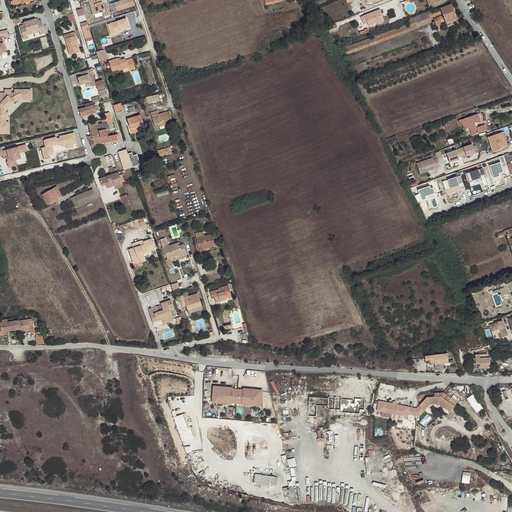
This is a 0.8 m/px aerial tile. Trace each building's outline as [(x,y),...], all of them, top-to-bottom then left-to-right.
[(90,0),(89,0),(93,14),(105,11),(101,0),(90,0)] [(133,0),(125,0),(114,3),(117,11),(135,6),(133,0)] [(433,8),(445,4),(443,0),(441,1),(440,0),(432,0),(434,4),(432,5),(433,8)] [(440,9),(441,13),(442,16),(444,21),(445,23),(457,18),(451,5),(440,9)] [(380,15),(382,14),(380,9),(361,17),(364,25),(367,23),(369,26),(377,22),(383,20),(381,17),(380,15)] [(430,18),(441,13),(440,9),(431,12),(431,11),(428,13),(430,18)] [(75,21),(72,10),(66,12),(67,15),(68,15),(70,22),(75,21)] [(135,10),(126,14),(128,20),(138,17),(135,10)] [(430,18),(428,13),(414,17),(416,21),(418,27),(431,22),(430,18)] [(444,21),(442,16),(434,19),(436,27),(441,25),(441,23),(444,21)] [(20,27),(24,40),(29,38),(28,35),(27,34),(33,32),(39,30),(39,32),(40,35),(45,34),(41,20),(38,21),(36,22),(36,20),(36,19),(30,21),(24,23),(24,25),(23,26),(20,27)] [(126,19),(108,25),(111,34),(129,29),(126,19)] [(418,27),(416,21),(344,49),(346,55),(418,28),(418,27)] [(84,23),(80,24),(85,39),(92,37),(88,25),(85,26),(84,23)] [(335,23),(325,27),(327,31),(337,27),(335,23)] [(71,34),(76,53),(80,52),(74,32),(71,34)] [(72,55),(76,53),(71,34),(65,35),(68,48),(70,47),(72,55)] [(96,52),(100,62),(108,60),(105,49),(96,52)] [(118,59),(109,61),(112,71),(118,69),(118,70),(123,69),(128,68),(129,69),(135,68),(132,59),(126,61),(125,59),(121,60),(119,61),(118,59)] [(92,87),(96,86),(96,83),(91,69),(90,69),(82,72),(81,72),(82,76),(78,78),(80,85),(90,82),(92,87)] [(102,80),(96,83),(96,86),(97,88),(99,92),(105,90),(102,80)] [(3,101),(0,100),(0,107),(1,109),(0,110),(0,132),(6,133),(6,122),(6,111),(14,102),(17,101),(18,102),(20,101),(21,101),(21,100),(22,100),(22,99),(22,98),(21,98),(19,93),(19,90),(14,90),(14,93),(11,93),(10,93),(7,96),(3,101)] [(31,90),(19,90),(19,93),(21,98),(22,98),(22,99),(31,99),(31,90)] [(146,97),(147,104),(160,101),(159,94),(146,97)] [(79,109),(81,116),(96,113),(93,102),(85,104),(86,108),(79,109)] [(121,103),(113,106),(115,112),(124,110),(121,103)] [(170,112),(152,117),(154,122),(158,121),(159,126),(159,127),(173,123),(170,112)] [(109,113),(108,113),(110,118),(107,119),(103,120),(105,127),(104,128),(104,130),(110,129),(108,124),(113,122),(109,113)] [(480,121),(478,114),(458,121),(460,126),(463,125),(465,130),(469,128),(472,135),(486,130),(484,125),(476,128),(475,123),(480,121)] [(131,130),(137,128),(144,126),(141,115),(127,119),(131,130)] [(100,133),(99,131),(99,130),(104,128),(105,127),(103,120),(102,121),(102,120),(97,121),(88,124),(92,135),(93,135),(100,133)] [(111,136),(110,129),(104,130),(99,131),(100,133),(100,136),(101,138),(111,136)] [(488,133),(494,153),(501,150),(500,149),(507,147),(502,129),(488,133)] [(47,147),(42,149),(45,159),(51,158),(50,155),(55,154),(53,146),(62,144),(63,147),(66,147),(67,150),(73,148),(72,145),(78,144),(75,134),(45,141),(47,147)] [(92,135),(88,136),(92,148),(96,147),(96,145),(103,144),(101,138),(100,136),(96,137),(96,136),(93,136),(93,135),(92,135)] [(116,135),(111,136),(101,138),(103,144),(118,140),(116,135)] [(471,145),(458,149),(461,157),(465,156),(465,157),(474,154),(471,145)] [(2,148),(0,148),(0,158),(6,157),(8,168),(16,166),(15,161),(21,159),(19,154),(27,152),(26,146),(3,152),(2,148)] [(169,148),(158,150),(159,156),(170,154),(169,148)] [(458,149),(446,154),(449,163),(458,160),(457,158),(461,157),(458,149)] [(124,170),(132,167),(128,154),(127,150),(119,152),(124,170)] [(128,154),(132,167),(140,165),(137,155),(133,156),(132,153),(128,154)] [(501,163),(490,166),(493,179),(500,177),(499,174),(504,172),(501,164),(506,163),(504,156),(499,157),(501,163)] [(415,165),(419,175),(439,168),(436,160),(432,162),(431,159),(415,165)] [(115,174),(114,169),(113,167),(109,169),(111,175),(100,179),(102,185),(106,184),(107,188),(115,186),(122,183),(119,176),(118,173),(115,174)] [(483,168),(467,174),(470,181),(477,179),(477,181),(483,179),(481,175),(485,174),(483,168)] [(463,183),(460,176),(442,182),(445,191),(460,186),(459,184),(463,183)] [(57,187),(42,195),(46,203),(54,199),(55,201),(58,198),(61,196),(57,187)] [(430,187),(419,191),(420,195),(415,197),(418,203),(428,199),(427,197),(436,194),(433,188),(431,189),(430,187)] [(75,197),(79,206),(96,199),(92,190),(75,197)] [(124,206),(130,204),(126,195),(121,197),(124,206)] [(74,208),(79,206),(75,197),(71,199),(74,208)] [(43,206),(40,208),(46,219),(49,217),(43,206)] [(210,247),(215,246),(212,234),(204,236),(204,232),(195,234),(198,250),(203,249),(203,248),(210,246),(210,247)] [(166,238),(160,240),(163,248),(162,248),(165,257),(166,256),(167,260),(166,260),(169,269),(174,268),(172,261),(171,261),(170,258),(176,256),(172,245),(169,246),(166,238)] [(141,260),(141,262),(142,262),(146,261),(144,253),(155,249),(152,239),(143,242),(143,241),(132,244),(133,249),(129,250),(133,262),(141,260)] [(176,256),(186,253),(183,245),(179,246),(178,243),(172,245),(176,256)] [(227,297),(228,299),(232,298),(228,286),(219,289),(210,292),(211,296),(214,295),(214,298),(216,303),(220,301),(219,300),(227,297)] [(198,294),(188,297),(184,298),(183,295),(179,297),(181,303),(185,302),(186,306),(188,310),(201,305),(198,294)] [(161,304),(161,305),(163,310),(158,312),(156,307),(148,310),(152,322),(156,321),(155,319),(160,317),(161,320),(162,324),(173,320),(169,309),(173,307),(171,300),(161,304)] [(203,310),(201,305),(188,310),(189,314),(203,310)] [(20,330),(21,334),(34,332),(31,319),(19,322),(20,330)] [(8,326),(1,327),(0,327),(0,335),(7,334),(7,332),(20,330),(19,322),(19,321),(7,323),(8,326)] [(503,321),(489,325),(491,332),(495,331),(497,330),(500,338),(507,335),(503,321)] [(480,352),(475,353),(476,366),(490,366),(490,355),(480,356),(480,352)] [(435,365),(449,363),(448,354),(426,357),(427,364),(435,363),(435,365)] [(234,403),(235,389),(230,389),(230,387),(211,386),(210,398),(229,400),(229,402),(234,403)] [(240,389),(235,389),(234,403),(239,403),(239,401),(259,402),(260,390),(241,388),(240,389)] [(427,397),(423,402),(428,406),(430,404),(439,404),(451,412),(455,406),(454,405),(457,400),(452,397),(452,398),(444,392),(435,393),(435,397),(427,397)] [(468,398),(476,413),(483,409),(474,394),(468,398)] [(309,397),(308,415),(315,416),(316,405),(330,406),(329,408),(342,409),(342,410),(360,411),(360,408),(364,408),(365,399),(355,399),(354,403),(352,403),(353,400),(342,399),(343,397),(328,396),(328,398),(309,397)] [(425,410),(420,405),(417,408),(398,405),(393,404),(379,401),(377,411),(408,417),(408,414),(419,416),(425,410)] [(185,414),(173,418),(181,443),(194,439),(185,414)] [(343,426),(338,426),(338,422),(335,422),(336,441),(344,440),(343,426)] [(290,467),(297,466),(295,458),(288,459),(290,467)] [(462,482),(470,483),(471,472),(463,471),(462,482)] [(270,482),(277,483),(278,477),(255,473),(253,482),(270,485),(270,482)]
